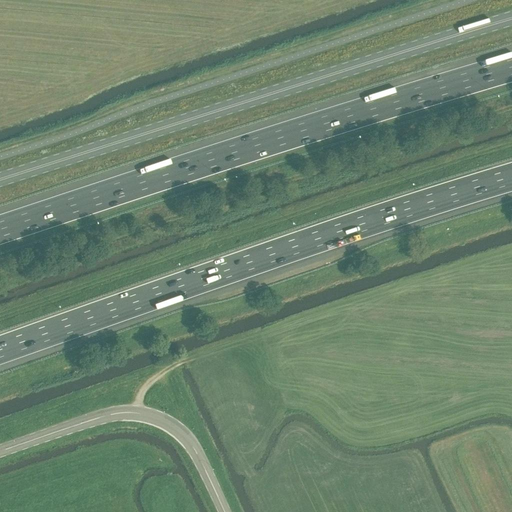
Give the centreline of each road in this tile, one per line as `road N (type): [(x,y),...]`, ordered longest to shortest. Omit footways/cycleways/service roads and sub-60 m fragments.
road 1 (motorway): [(0,350),(511,177)]
road 2 (motorway): [(511,68),(0,231)]
road 3 (secondary): [(511,19),(0,180)]
road 4 (secondary): [(223,511),(188,441),(153,416),(119,413),(0,451)]
